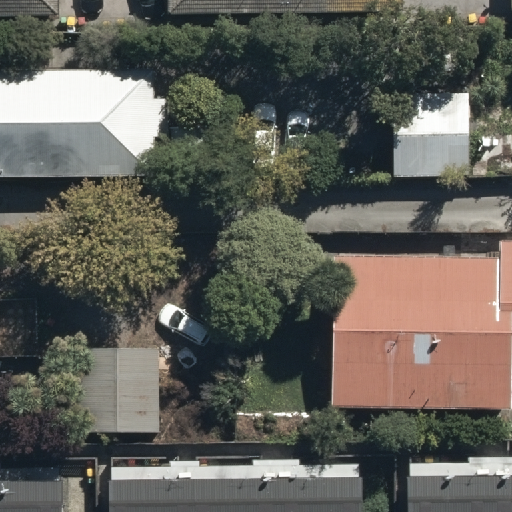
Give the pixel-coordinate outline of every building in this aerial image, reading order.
[(58,0),(0,0),(0,17),(59,16),(58,0)] [(403,0),(167,0),(168,15),(404,14),(403,0)] [(155,67),(0,68),(0,176),(153,175),(153,137),(168,137),(168,96),(155,96),(155,67)] [(393,104),(393,174),(511,173),(511,128),(471,128),(471,103),(393,104)] [(225,122),(174,121),(173,162),(224,163),(225,122)] [(499,250),(336,250),(336,409),(511,408),(511,231),(499,232),(499,250)] [(157,348),(76,349),(77,433),(158,432),(157,348)] [(511,511),(511,459),(408,458),(406,511),(511,511)] [(359,511),(359,463),(111,470),(112,511),(359,511)] [(0,474),(0,511),(65,511),(66,474),(0,474)]
